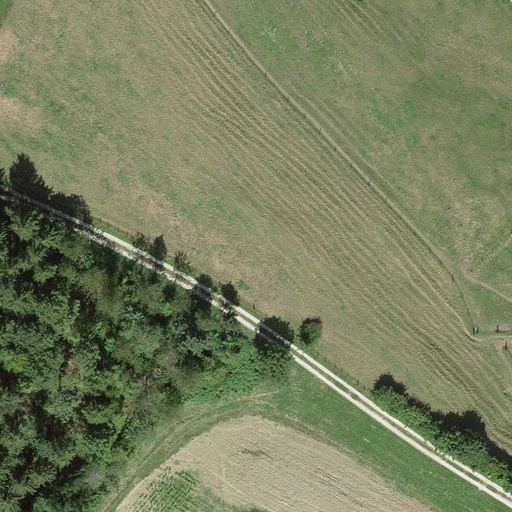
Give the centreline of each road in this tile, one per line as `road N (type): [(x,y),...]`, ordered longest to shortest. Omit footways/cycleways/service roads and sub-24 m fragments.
road 1 (track): [(0,192),(211,297),(419,446),(511,501)]
road 2 (track): [(511,378),(488,321),(489,290),(498,271),(511,265)]
